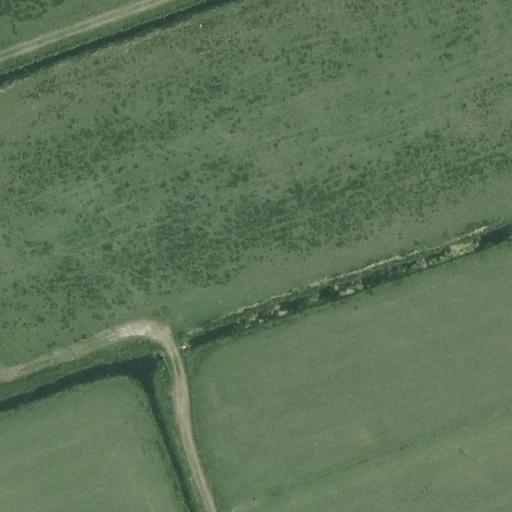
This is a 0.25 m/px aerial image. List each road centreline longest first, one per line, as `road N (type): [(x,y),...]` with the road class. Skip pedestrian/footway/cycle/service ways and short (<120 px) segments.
road 1 (track): [(0,375),(125,332),(153,332),(176,360),(185,433),(210,511)]
road 2 (track): [(161,0),(0,57)]
